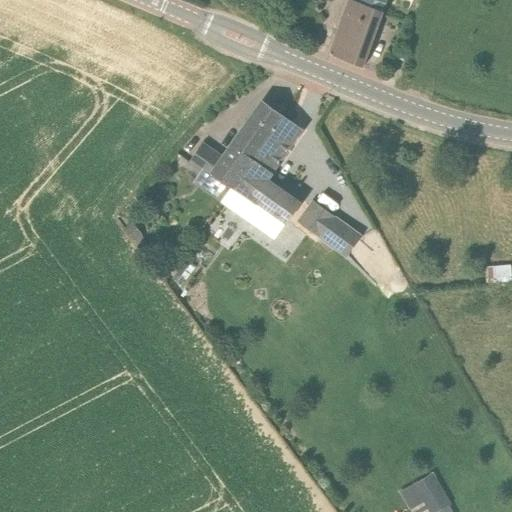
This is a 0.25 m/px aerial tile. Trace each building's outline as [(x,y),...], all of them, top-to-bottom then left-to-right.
[(348,0),(343,15),(344,15),(330,53),(330,54),(362,68),(363,66),(362,66),(386,0),(348,0)] [(230,187),(281,116),(262,102),(223,157),(202,143),(188,162),(200,171),(192,183),(220,202),(230,187)] [(266,179),(299,131),(280,118),(281,116),(230,187),(256,205),(258,203),(286,223),(300,203),(266,179)] [(296,221),(321,239),(336,217),(311,200),(296,221)] [(144,237),(133,223),(126,229),(136,243),(144,237)] [(511,262),(489,263),(490,279),(511,277),(511,262)] [(419,495),(422,499),(428,511),(437,511),(449,505),(451,504),(439,484),(419,495)] [(428,511),(422,499),(408,507),(410,511),(428,511)]
